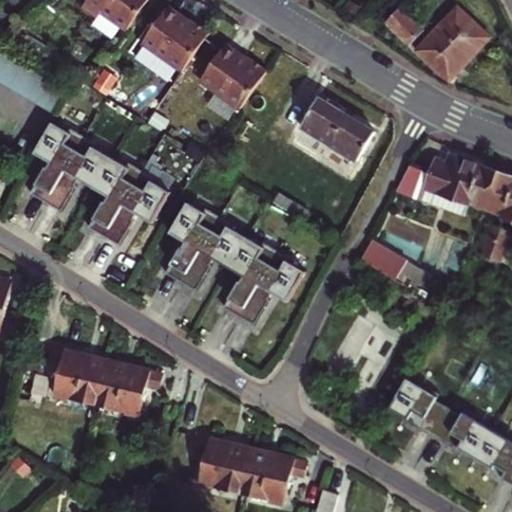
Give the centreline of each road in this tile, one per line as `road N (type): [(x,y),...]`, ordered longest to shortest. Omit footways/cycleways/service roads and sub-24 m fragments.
road 1 (residential): [(272,403),(427,107)]
road 2 (residential): [(272,403),(0,237)]
road 3 (residential): [(427,107),(249,0)]
road 4 (residential): [(449,511),(272,403)]
